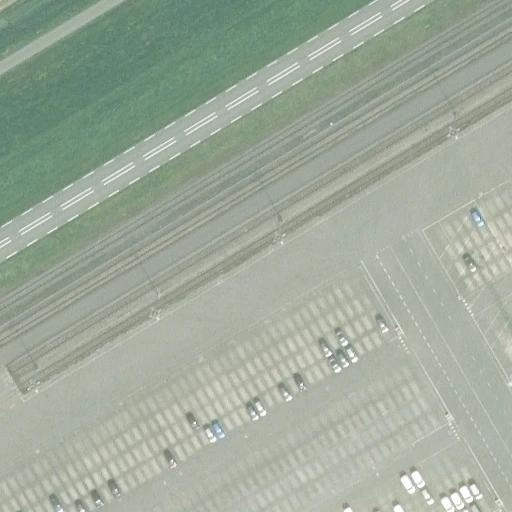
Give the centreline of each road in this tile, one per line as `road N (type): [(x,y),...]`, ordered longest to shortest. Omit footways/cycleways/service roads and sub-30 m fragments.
road 1 (secondary): [(0,245),(404,0)]
road 2 (unknown): [(113,511),(420,333)]
